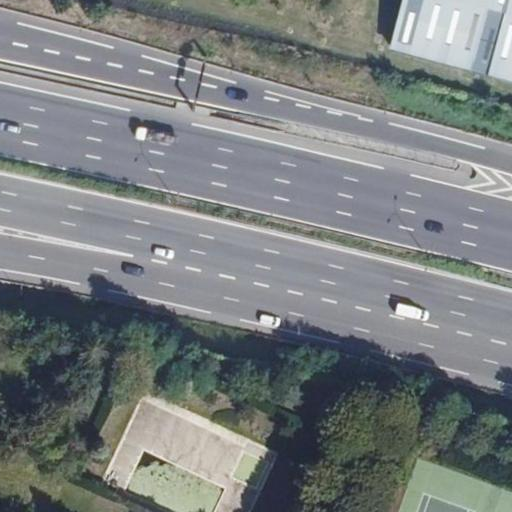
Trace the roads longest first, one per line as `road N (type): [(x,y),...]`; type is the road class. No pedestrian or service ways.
road 1 (motorway): [(511,167),(0,41)]
road 2 (motorway): [(511,241),(0,123)]
road 3 (motorway): [(172,247),(511,333)]
road 4 (motorway): [(0,207),(172,247)]
road 5 (motorway): [(0,249),(50,257),(172,247)]
